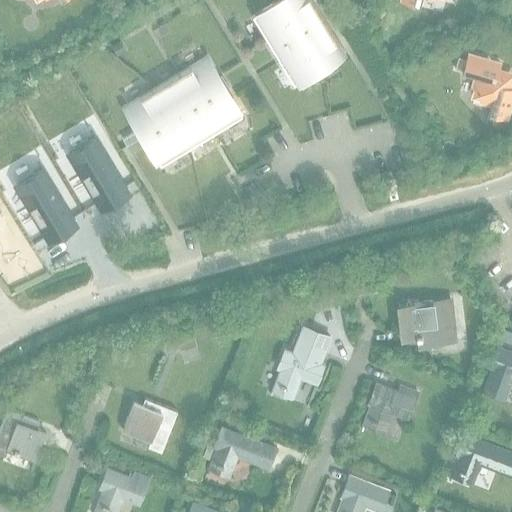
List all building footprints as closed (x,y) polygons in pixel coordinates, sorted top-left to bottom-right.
[(271,46),(273,49),(297,34),(276,0),(258,11),(259,11),(253,15),(271,46)] [(276,0),(297,34),(321,20),(308,0),(277,0),(276,0)] [(321,20),(297,34),(318,69),(318,68),(341,54),(321,20)] [(297,34),(273,49),(275,52),(294,83),(300,79),(300,80),(318,69),(297,34)] [(483,59),(467,54),(462,71),(478,76),(473,95),(492,101),(488,114),(489,114),(486,121),(498,125),(500,117),(505,119),(511,95),(511,87),(505,86),(508,75),(498,72),(501,64),(491,61),(488,56),(483,59)] [(197,102),(225,85),(207,57),(180,73),(197,102)] [(197,102),(180,73),(153,90),(170,118),(197,102)] [(197,102),(215,131),(242,114),(237,107),(238,107),(231,96),(225,85),(197,102)] [(170,118),(153,90),(125,106),(143,135),(170,118)] [(170,118),(188,147),(215,131),(197,102),(170,118)] [(170,118),(143,135),(149,145),(149,146),(156,157),(156,156),(160,164),(188,147),(170,118)] [(95,137),(69,152),(83,176),(97,199),(102,207),(128,191),(95,137)] [(42,168),(16,184),(50,238),(75,222),(42,168)] [(419,344),(453,340),(451,316),(435,318),(433,301),(398,305),(402,336),(418,334),(419,344)] [(281,367),(275,382),(280,384),(279,385),(285,387),(285,386),(294,389),(300,374),(316,380),(323,364),(319,362),(329,336),(303,326),(293,352),(285,349),(278,366),(281,367)] [(487,380),(483,390),(502,397),(508,382),(511,383),(511,353),(496,347),(489,366),(492,367),(487,380)] [(408,415),(415,399),(376,383),(369,400),(372,401),(366,416),(371,417),(370,419),(377,422),(377,420),(386,424),(391,409),(408,415)] [(160,452),(176,411),(143,398),(140,404),(132,401),(121,430),(149,441),(147,446),(160,452)] [(33,460),(44,431),(36,428),(38,421),(5,409),(0,422),(0,454),(2,455),(5,450),(33,460)] [(260,442),(221,427),(214,446),(216,447),(211,461),(216,463),(215,464),(221,467),(222,465),(230,468),(236,455),(252,461),(252,462),(268,468),(275,447),(260,441),(260,442)] [(455,454),(458,454),(453,468),(458,470),(457,472),(463,474),(464,473),(473,476),(478,462),(511,475),(511,472),(511,453),(463,435),(455,454)] [(137,503),(145,484),(106,469),(99,488),(102,489),(97,502),(101,504),(101,506),(107,508),(107,507),(116,510),(122,497),(137,503)] [(380,509),(387,491),(348,476),(341,495),(344,496),(339,509),(344,511),(343,511),(360,511),(364,503),(380,509)] [(217,511),(192,502),(188,511),(217,511)]
